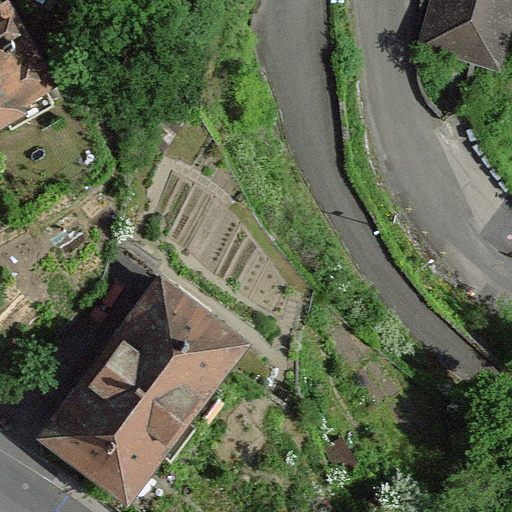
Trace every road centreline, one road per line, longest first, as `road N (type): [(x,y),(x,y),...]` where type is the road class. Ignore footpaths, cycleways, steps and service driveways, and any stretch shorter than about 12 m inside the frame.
road 1 (residential): [(511,404),(402,307),(327,192),(300,100),(289,0)]
road 2 (residential): [(377,0),(403,135),(439,212),(486,274),(511,288)]
road 3 (unknown): [(0,371),(124,242)]
